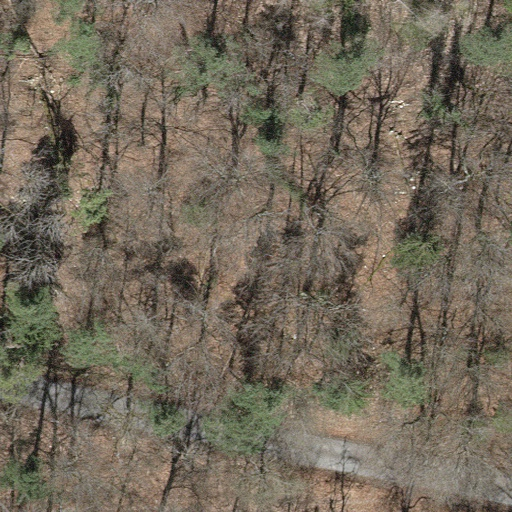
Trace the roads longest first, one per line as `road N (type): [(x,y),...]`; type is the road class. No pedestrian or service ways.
road 1 (unclassified): [(0,380),(511,477)]
road 2 (track): [(509,476),(438,504),(96,500),(0,510)]
